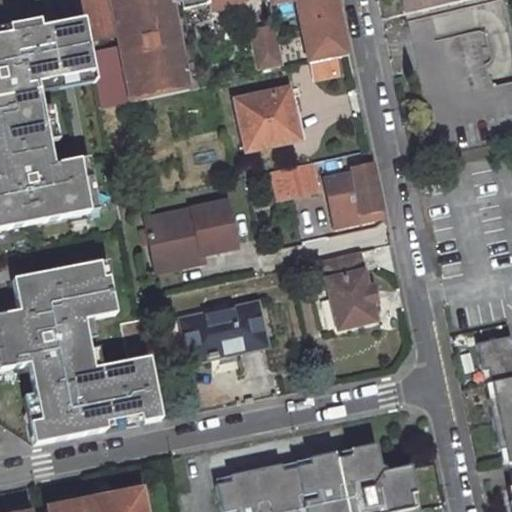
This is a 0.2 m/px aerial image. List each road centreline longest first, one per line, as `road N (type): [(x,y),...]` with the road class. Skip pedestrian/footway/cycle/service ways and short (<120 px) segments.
road 1 (residential): [(429,388),(0,475)]
road 2 (residential): [(352,0),(429,388)]
road 3 (residential): [(429,388),(456,511)]
